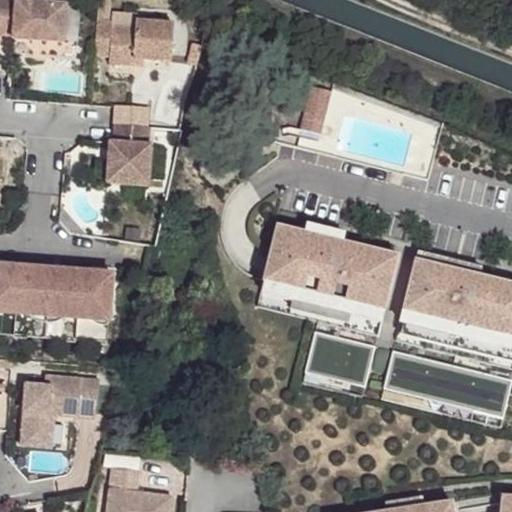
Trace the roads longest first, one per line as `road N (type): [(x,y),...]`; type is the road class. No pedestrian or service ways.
road 1 (residential): [(305,175),(511,227)]
road 2 (unknown): [(511,54),(389,0)]
